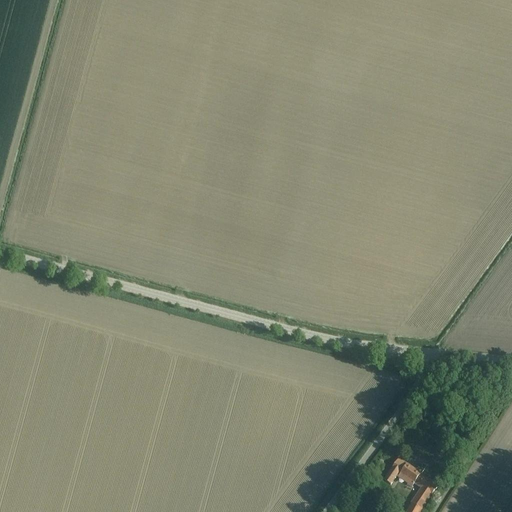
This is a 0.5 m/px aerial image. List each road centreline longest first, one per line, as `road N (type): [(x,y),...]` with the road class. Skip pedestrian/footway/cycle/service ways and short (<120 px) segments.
road 1 (unclassified): [(424,352),(324,339),(0,252)]
road 2 (unclassified): [(327,511),(417,385),(424,352)]
